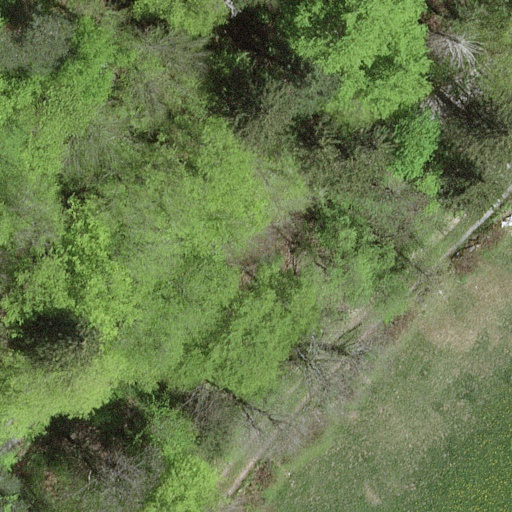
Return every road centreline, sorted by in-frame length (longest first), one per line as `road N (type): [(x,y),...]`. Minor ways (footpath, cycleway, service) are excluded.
road 1 (track): [(0,445),(80,344),(511,57)]
road 2 (track): [(511,185),(331,359),(203,511)]
